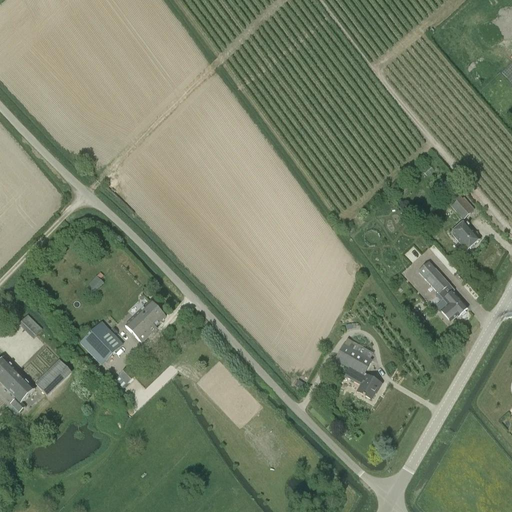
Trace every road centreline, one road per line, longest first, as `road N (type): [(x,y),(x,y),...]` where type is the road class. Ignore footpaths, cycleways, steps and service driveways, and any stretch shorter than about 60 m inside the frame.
road 1 (unclassified): [(392,503),(0,104)]
road 2 (unclassified): [(392,503),(511,296)]
